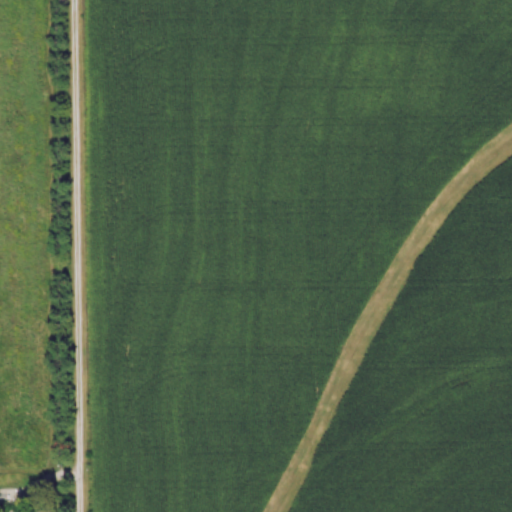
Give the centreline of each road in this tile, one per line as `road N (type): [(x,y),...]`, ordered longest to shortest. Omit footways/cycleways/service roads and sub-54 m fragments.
road 1 (residential): [(72,0),(79,511)]
road 2 (track): [(272,511),(435,212),(511,132)]
